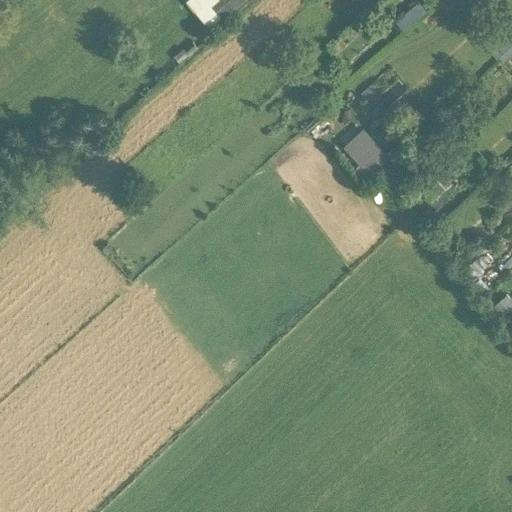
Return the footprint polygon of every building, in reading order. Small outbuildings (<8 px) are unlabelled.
[(224,18),(245,0),(186,0),(205,23),(206,22),(211,27),(223,17),(224,18)] [(511,44),(511,16),(483,43),(497,58),(511,44)] [(397,134),(384,119),(370,132),(384,147),(397,134)] [(487,266),(478,256),(461,272),(469,281),(487,266)] [(511,310),(511,299),(506,294),(491,308),(501,320),(511,310)]
